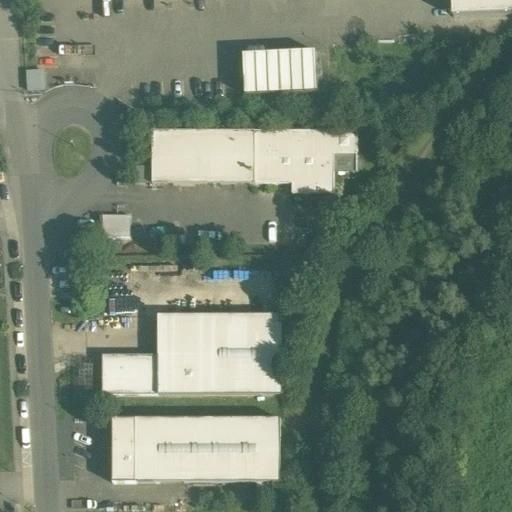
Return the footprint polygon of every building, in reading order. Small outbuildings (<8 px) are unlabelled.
[(511,0),(447,0),(449,16),(511,14),(511,12),(511,0)] [(314,53),(241,55),(242,93),(315,91),(314,53)] [(254,133),(152,133),(152,186),(254,185),(254,133)] [(357,133),(254,133),(254,185),(292,185),(293,195),(334,195),(334,156),(357,156),(357,133)] [(130,217),(103,217),(103,239),(130,239),(130,217)] [(159,317),(159,357),(159,397),(283,397),(283,317),(159,317)] [(159,357),(103,357),(103,397),(159,397),(159,357)] [(137,421),(113,421),(113,485),(137,485),(137,421)] [(281,421),(137,421),(137,485),(281,485),(281,421)]
